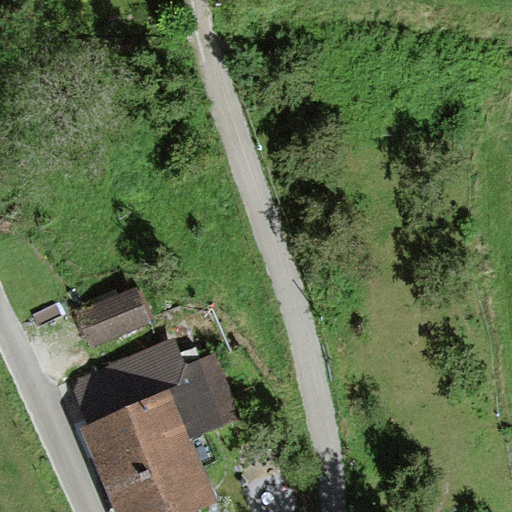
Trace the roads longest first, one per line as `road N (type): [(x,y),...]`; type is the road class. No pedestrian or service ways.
road 1 (track): [(328,511),(319,388),(201,21),(203,0)]
road 2 (residential): [(87,511),(0,338)]
